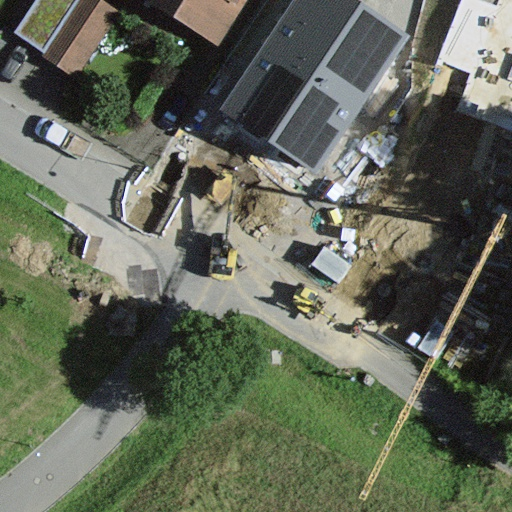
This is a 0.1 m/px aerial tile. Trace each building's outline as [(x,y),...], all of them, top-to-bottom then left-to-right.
[(45,50),(80,0),(36,0),(15,31),(44,52),(45,50)] [(90,0),(80,0),(45,50),(77,71),(114,16),(90,0)] [(236,0),(175,0),(220,27),(236,0)] [(410,40),(353,0),(301,0),(222,112),(314,176),(410,40)] [(511,0),(498,0),(474,65),(485,70),(469,113),(511,129),(511,0)]
